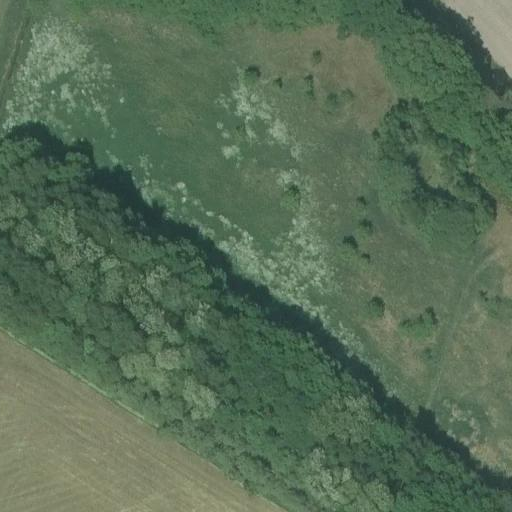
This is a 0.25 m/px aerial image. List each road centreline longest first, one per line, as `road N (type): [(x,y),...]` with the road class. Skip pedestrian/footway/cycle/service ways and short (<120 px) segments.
road 1 (track): [(397,511),(465,300),(511,228)]
road 2 (track): [(511,100),(417,0)]
